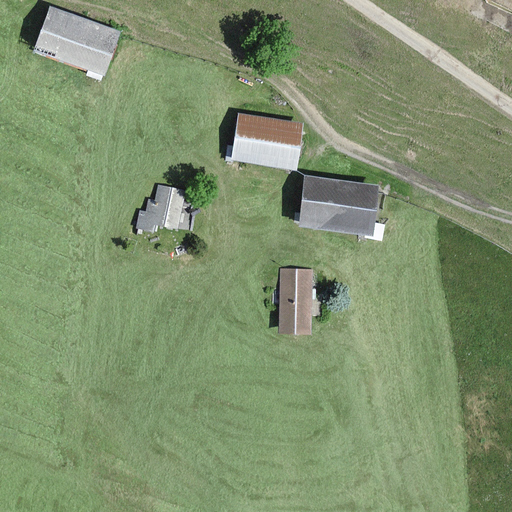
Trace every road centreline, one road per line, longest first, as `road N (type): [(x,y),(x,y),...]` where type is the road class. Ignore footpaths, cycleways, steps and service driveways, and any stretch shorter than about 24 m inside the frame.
road 1 (track): [(511,218),(347,148),(286,87),(172,22),(85,0)]
road 2 (unclassified): [(355,0),(511,110)]
